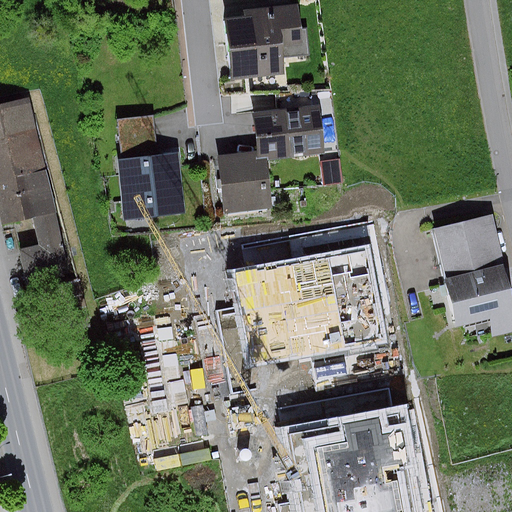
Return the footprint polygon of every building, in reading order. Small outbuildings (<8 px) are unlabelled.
[(240,28),(215,31),(221,76),(283,68),(280,43),(302,40),(297,6),(238,14),(240,28)] [(71,275),(33,97),(0,103),(0,192),(7,225),(24,222),(37,282),(71,275)] [(253,113),(257,151),(257,159),(268,158),(326,152),(321,106),(253,113)] [(124,157),(162,153),(157,115),(120,119),(124,157)] [(124,157),(119,158),(126,221),(187,214),(180,151),(162,153),(124,157)] [(257,151),(219,156),(223,189),(226,213),(274,207),(268,158),(257,159),(257,151)] [(344,158),(334,159),(336,184),(347,183),(344,158)] [(511,328),(511,294),(494,217),(432,232),(454,326),(492,317),(496,332),(511,328)] [(366,249),(236,273),(253,364),(382,340),(366,249)] [(418,511),(402,411),(285,431),(299,511),(418,511)]
